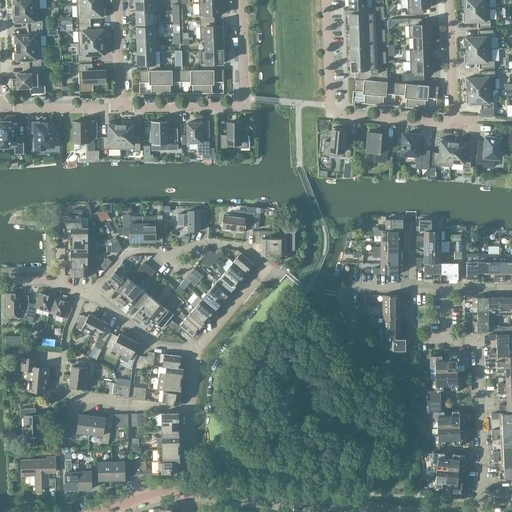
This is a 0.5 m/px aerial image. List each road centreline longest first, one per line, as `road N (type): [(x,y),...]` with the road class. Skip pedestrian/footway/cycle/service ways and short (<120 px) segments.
road 1 (residential): [(191,405),(61,403),(61,366),(83,291)]
road 2 (residential): [(453,125),(333,115),(325,0)]
road 3 (residential): [(121,108),(235,108),(244,98),(240,0)]
road 4 (residential): [(83,291),(95,288),(122,253),(231,243),(266,263)]
road 5 (residential): [(479,495),(479,343),(445,342)]
road 6 (tertiary): [(405,511),(223,490)]
road 7 (residential): [(195,348),(148,341),(83,291)]
road 8 (residential): [(448,0),(453,125)]
road 9 (residential): [(0,107),(121,108)]
